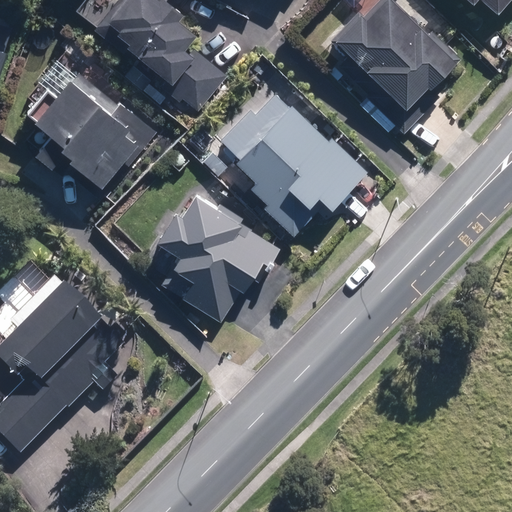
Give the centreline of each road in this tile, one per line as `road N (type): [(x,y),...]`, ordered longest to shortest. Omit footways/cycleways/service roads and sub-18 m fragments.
road 1 (tertiary): [(161,511),(511,153)]
road 2 (unknown): [(0,187),(44,206),(259,414)]
road 3 (unknown): [(452,215),(248,19)]
